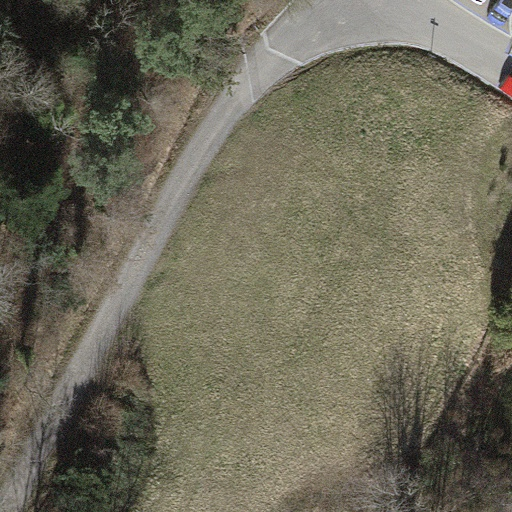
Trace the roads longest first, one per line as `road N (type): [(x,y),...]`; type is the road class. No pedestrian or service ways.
road 1 (track): [(345,0),(219,118),(16,511)]
road 2 (residential): [(511,67),(405,0)]
